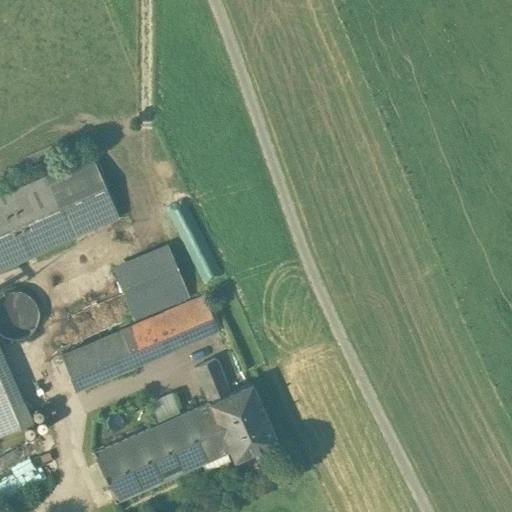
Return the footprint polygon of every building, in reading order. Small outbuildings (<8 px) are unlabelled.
[(91,155),(44,176),(72,238),(118,218),(91,155)] [(44,176),(0,195),(0,270),(72,238),(44,176)] [(173,244),(115,262),(132,317),(190,300),(173,244)] [(36,323),(38,314),(36,304),(31,297),(23,292),(14,290),(5,292),(0,294),(0,332),(5,336),(14,338),(23,336),(31,330),(36,323)] [(203,297),(60,356),(75,391),(218,332),(203,297)] [(0,348),(0,435),(32,422),(0,348)] [(215,359),(194,367),(209,402),(230,393),(215,359)] [(230,393),(209,402),(230,451),(233,460),(277,442),(251,383),(230,393)] [(175,391),(152,399),(159,417),(182,408),(175,391)] [(209,402),(93,452),(114,501),(230,451),(209,402)] [(0,471),(0,473),(10,494),(46,476),(35,455),(0,471)]
